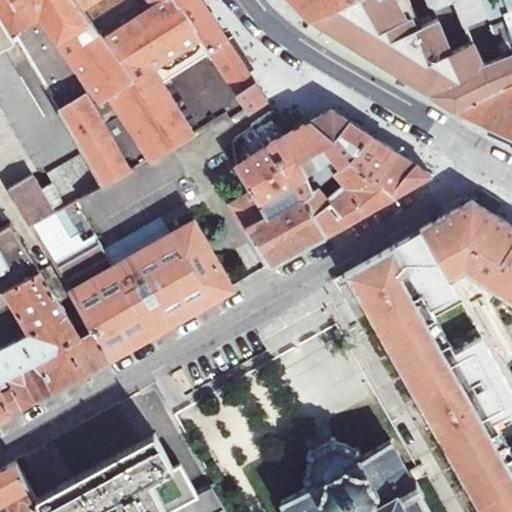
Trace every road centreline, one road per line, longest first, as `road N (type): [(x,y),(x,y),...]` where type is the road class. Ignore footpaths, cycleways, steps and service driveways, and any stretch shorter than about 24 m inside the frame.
road 1 (residential): [(472,151),(448,191),(0,447)]
road 2 (residential): [(245,0),(290,43),(472,151)]
